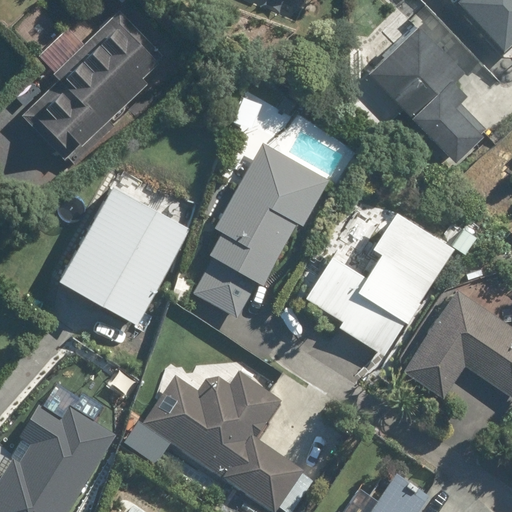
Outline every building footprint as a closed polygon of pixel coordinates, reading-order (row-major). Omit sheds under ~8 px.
[(511,0),(460,0),(458,2),(503,52),(511,43),(511,0)] [(119,12),(17,111),(64,159),(79,145),(81,147),(145,85),(138,77),(160,55),(119,12)] [(370,73),(455,163),(489,131),(463,104),(470,98),(455,82),(466,72),(422,25),(370,73)] [(221,232),(207,257),(211,258),(191,295),(237,320),(257,283),(262,286),(296,223),(303,227),(328,180),(261,144),(214,229),(221,232)] [(191,226),(104,172),(37,280),(124,334),(191,226)] [(393,213),(370,248),(381,256),(366,279),(333,258),(307,298),(343,323),(340,328),(383,356),(451,251),(393,213)] [(464,240),(454,252),(463,259),(472,247),(464,240)] [(177,278),(170,299),(185,303),(191,282),(177,278)] [(511,328),(457,291),(404,372),(445,398),(465,368),(511,399),(511,328)] [(224,479),(221,484),(265,511),(278,511),(303,474),(254,444),(281,402),(239,376),(231,389),(217,380),(205,383),(195,398),(172,383),(143,428),(224,479)] [(0,511),(70,511),(117,435),(68,405),(60,419),(38,406),(19,435),(32,443),(20,462),(14,459),(0,481),(0,511)] [(421,511),(428,502),(395,480),(373,511),(421,511)]
